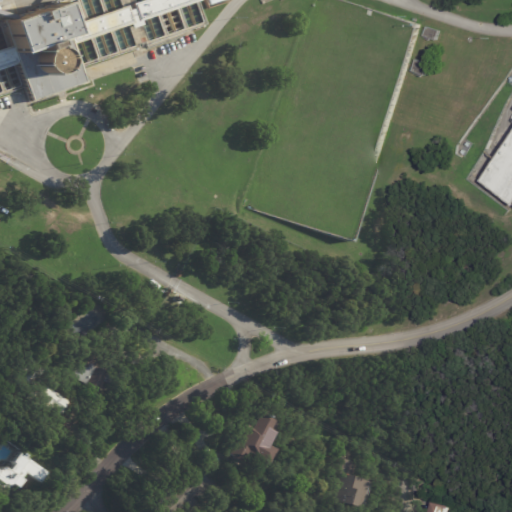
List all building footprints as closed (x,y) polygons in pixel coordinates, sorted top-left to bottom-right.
[(193,29),(81,68),(86,82),(30,102),(25,88),(0,96),(0,22),(3,21),(2,18),(30,9),(29,7),(37,4),(38,6),(53,0),(59,0),(60,1),(62,0),(198,0),(206,24),(193,29)] [(511,204),(479,181),(511,135),(511,204)] [(120,362),(127,366),(114,387),(106,381),(99,392),(71,375),(87,350),(100,359),(108,348),(121,357),(119,361),(120,362)] [(64,409),(60,414),(53,409),(49,414),(31,399),(36,393),(20,381),(37,360),(50,370),(43,379),(70,402),(64,409)] [(282,423),(270,445),(277,449),(274,456),(261,449),(256,457),(248,452),(242,463),(227,455),(245,422),(252,426),(260,411),(282,423)] [(37,464),(47,473),(39,482),(27,473),(21,479),(23,480),(16,488),(12,485),(11,487),(2,488),(0,486),(0,471),(1,469),(3,469),(3,468),(6,468),(6,469),(8,469),(10,470),(15,463),(13,462),(20,454),(22,456),(24,454),(26,457),(25,458),(28,460),(29,458),(37,464)] [(338,457),(355,462),(351,477),(367,481),(359,510),(325,500),(338,457)] [(165,496),(199,468),(214,487),(183,511),(154,511),(151,508),(165,496)] [(444,511),(446,506),(429,503),(427,511),(444,511)]
